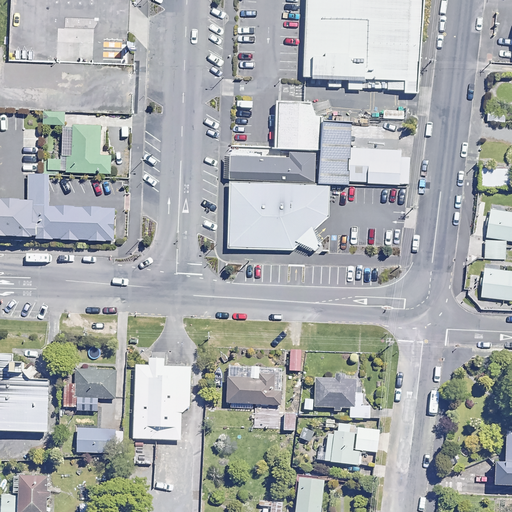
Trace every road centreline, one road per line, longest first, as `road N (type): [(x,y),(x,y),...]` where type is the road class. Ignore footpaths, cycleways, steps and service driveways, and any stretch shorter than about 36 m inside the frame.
road 1 (residential): [(465,0),(420,304)]
road 2 (residential): [(186,0),(175,292)]
road 3 (residential): [(420,304),(402,310),(175,292)]
road 4 (residential): [(420,304),(401,511)]
road 5 (residential): [(175,292),(0,275)]
